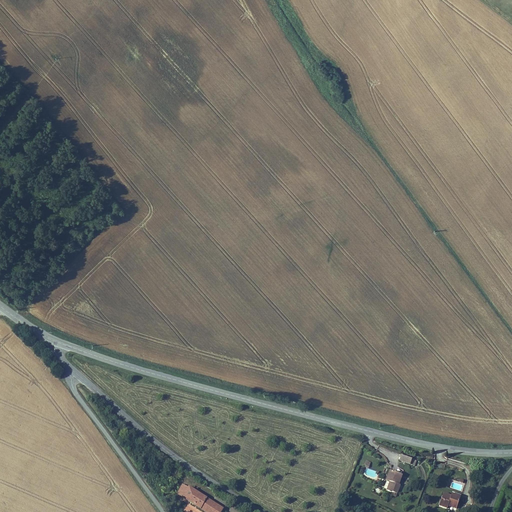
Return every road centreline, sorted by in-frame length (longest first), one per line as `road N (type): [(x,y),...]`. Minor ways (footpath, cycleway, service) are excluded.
road 1 (tertiary): [(511,453),(454,450),(360,428),(57,341)]
road 2 (tertiary): [(263,511),(72,369)]
road 3 (tertiary): [(167,511),(76,394),(72,369)]
